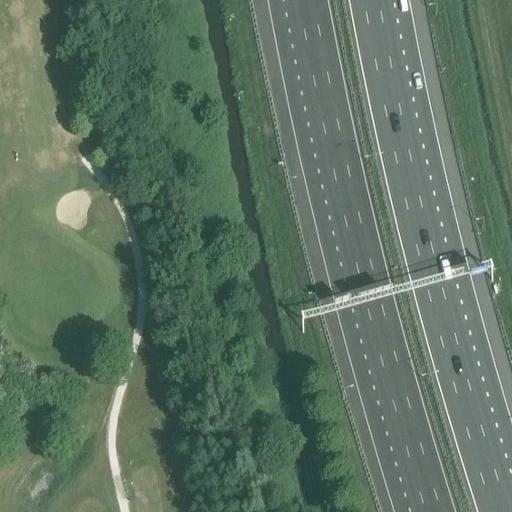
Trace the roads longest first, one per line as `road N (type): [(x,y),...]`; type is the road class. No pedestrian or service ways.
road 1 (motorway): [(305,0),(344,185),(433,511)]
road 2 (motorway): [(500,511),(411,196),(373,0)]
